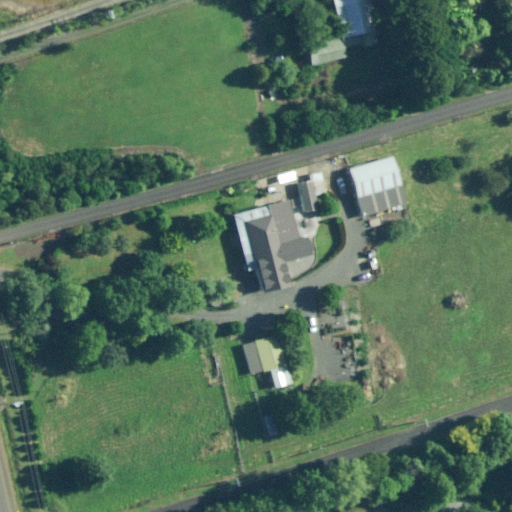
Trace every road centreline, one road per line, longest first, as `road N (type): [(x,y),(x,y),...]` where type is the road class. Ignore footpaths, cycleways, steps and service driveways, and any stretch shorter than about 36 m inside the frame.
road 1 (unknown): [(0,240),(511,96)]
road 2 (unknown): [(0,39),(114,0)]
